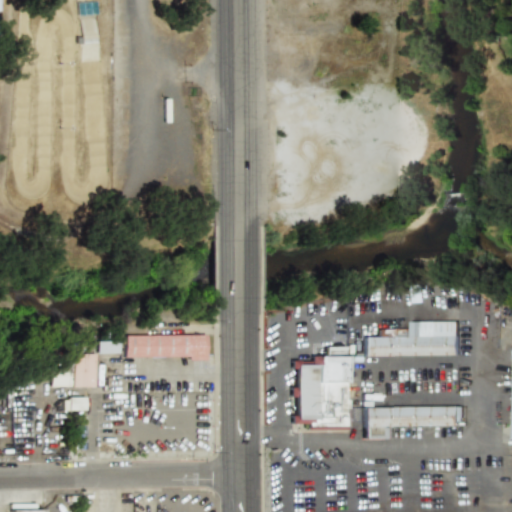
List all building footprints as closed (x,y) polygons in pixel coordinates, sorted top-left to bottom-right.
[(309,16),(309,0),(274,0),(274,16),(309,16)] [(459,339),(458,356),(360,355),(360,338),(409,339),(409,321),(459,322),(459,339)] [(208,337),(208,359),(125,359),(125,337),(208,337)] [(92,341),(93,353),(114,353),(114,341),(92,341)] [(95,357),(95,390),(73,390),(74,357),(95,357)] [(314,366),(314,358),(347,358),(347,426),(314,425),(314,422),(291,421),(291,366),(314,366)] [(47,386),(65,387),(65,366),(47,366),(47,386)] [(83,398),(67,397),(66,410),(83,410),(83,398)] [(360,427),(360,409),(458,410),(458,428),(382,427),(382,441),(360,441),(360,427)]
